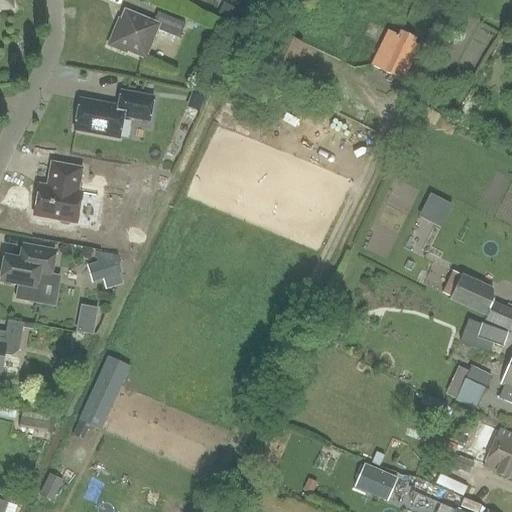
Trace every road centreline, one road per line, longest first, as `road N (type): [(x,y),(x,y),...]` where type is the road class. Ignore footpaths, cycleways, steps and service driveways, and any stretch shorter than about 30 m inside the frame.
road 1 (unknown): [(449,0),(201,495)]
road 2 (residential): [(0,162),(53,45),(49,0)]
